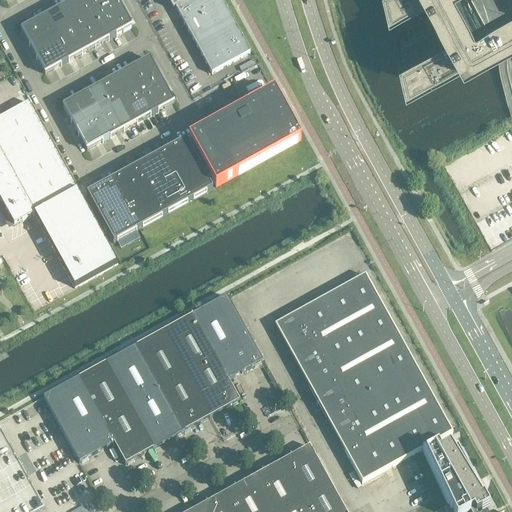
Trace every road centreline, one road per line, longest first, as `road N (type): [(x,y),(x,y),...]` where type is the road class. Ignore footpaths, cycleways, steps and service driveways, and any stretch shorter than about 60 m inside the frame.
road 1 (secondary): [(283,0),(318,99),(431,304)]
road 2 (secondary): [(453,294),(338,88),(308,0)]
road 3 (unclassified): [(44,99),(85,176),(192,117),(151,40)]
road 4 (unclassified): [(136,511),(297,423)]
road 5 (secondary): [(431,304),(511,453)]
road 6 (unclassified): [(44,99),(151,40)]
